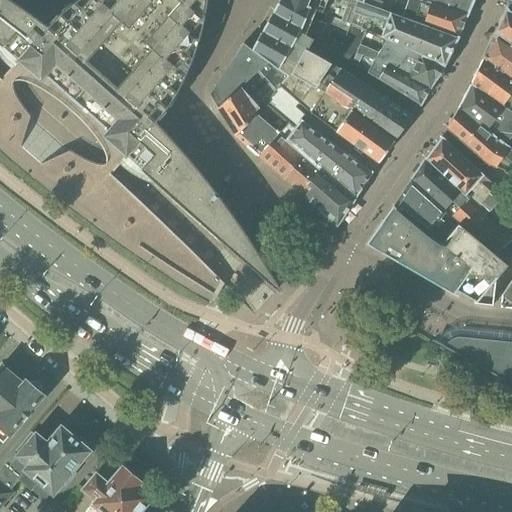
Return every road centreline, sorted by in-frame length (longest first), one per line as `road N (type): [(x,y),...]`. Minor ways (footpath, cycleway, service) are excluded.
road 1 (residential): [(241,0),(195,110),(229,163),(346,247)]
road 2 (secondary): [(233,413),(392,468),(511,495)]
road 3 (secondary): [(511,457),(262,377)]
road 4 (secondary): [(213,356),(110,294),(0,208)]
road 5 (residential): [(346,247),(467,316),(511,320)]
road 6 (secondary): [(0,267),(109,343)]
road 7 (unclassified): [(0,304),(54,350),(109,343)]
